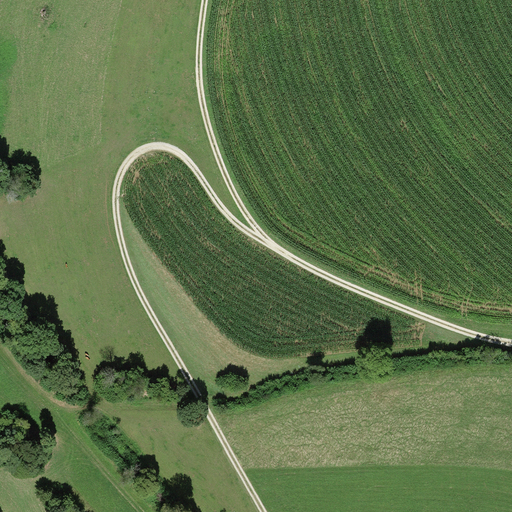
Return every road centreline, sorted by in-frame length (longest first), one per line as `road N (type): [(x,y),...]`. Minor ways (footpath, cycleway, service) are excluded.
road 1 (track): [(260,511),(147,315),(118,247),(111,198),(117,170),(134,152),(175,152),(231,222),(264,244)]
road 2 (track): [(264,244),(470,336),(511,342)]
road 3 (track): [(264,244),(231,194),(202,120),(194,57),(201,0)]
